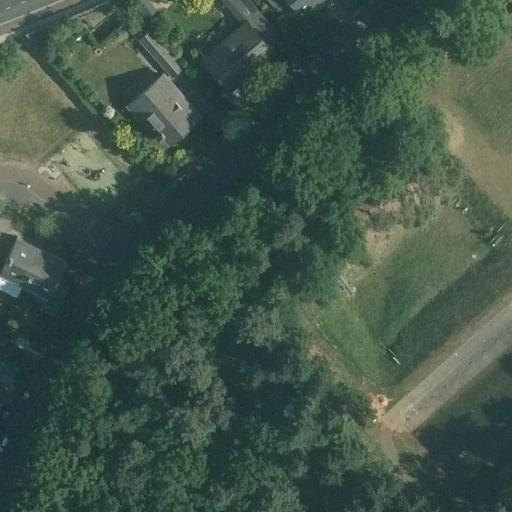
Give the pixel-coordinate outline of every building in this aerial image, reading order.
[(235,0),(235,1),(254,23),(263,15),(251,0),(235,0)] [(270,0),(282,13),(283,14),(286,15),(288,14),(297,7),(302,12),(316,0),(270,0)] [(221,79),(230,89),(250,72),(246,68),(269,49),(272,53),(273,52),(246,20),(233,32),(236,36),(208,60),(194,44),(192,45),(217,73),(216,74),(220,79),(221,79)] [(140,39),(164,66),(171,75),(181,66),(150,31),(140,39)] [(164,134),(170,141),(193,121),(175,99),(180,95),(163,75),(129,104),(140,116),(145,112),(160,130),(156,134),(159,138),(164,134)] [(432,104),(421,113),(399,132),(428,165),(454,143),(459,135),(432,104)] [(281,197),(295,213),(304,205),(290,189),(281,197)] [(17,237),(8,255),(0,271),(0,274),(23,286),(41,248),(17,237)] [(65,260),(41,248),(23,286),(46,297),(40,308),(54,315),(68,285),(56,279),(65,260)] [(0,389),(5,380),(9,382),(18,363),(0,354),(0,389)]
